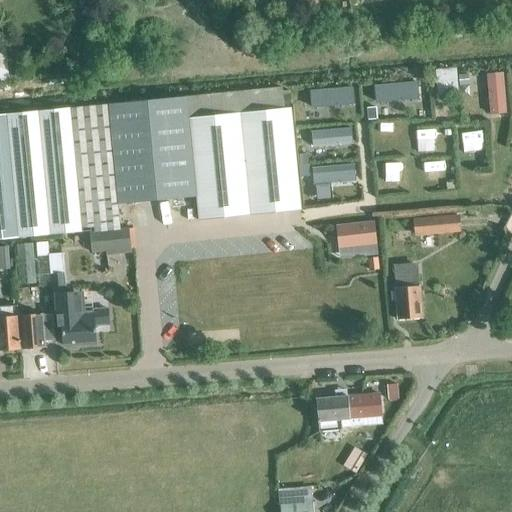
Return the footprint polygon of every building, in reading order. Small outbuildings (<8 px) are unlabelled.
[(0,49),(0,91),(11,90),(6,49),(0,49)] [(448,96),(458,95),(456,68),(436,70),(437,82),(447,81),(448,96)] [(509,109),(505,75),(495,76),(499,110),(509,109)] [(300,89),(301,101),(332,98),(331,86),(300,89)] [(290,94),(283,95),(283,87),(186,96),(186,97),(196,197),(198,220),(301,210),(298,177),(308,176),(306,157),(296,158),(290,94)] [(196,197),(186,97),(109,105),(119,204),(196,197)] [(0,115),(0,239),(82,232),(82,229),(121,225),(119,204),(109,105),(0,115)] [(414,220),(415,235),(459,231),(458,216),(414,220)] [(374,223),(337,228),(340,249),(375,244),(374,223)] [(90,232),(92,254),(132,250),(130,228),(90,232)] [(0,248),(0,270),(10,270),(8,248),(0,248)] [(75,293),(66,294),(63,253),(49,254),(52,295),(51,295),(53,315),(61,315),(63,346),(95,344),(94,327),(109,325),(108,308),(92,309),(92,312),(77,313),(75,293)] [(419,286),(417,263),(394,265),(395,288),(398,320),(422,318),(419,286)] [(0,351),(21,349),(19,321),(18,316),(17,306),(0,307),(0,351)] [(19,321),(21,349),(45,348),(42,314),(30,315),(30,320),(19,321)] [(380,416),(378,394),(316,399),(319,432),(341,430),(340,420),(380,416)] [(280,505),(280,511),(314,511),(314,503),(280,505)]
